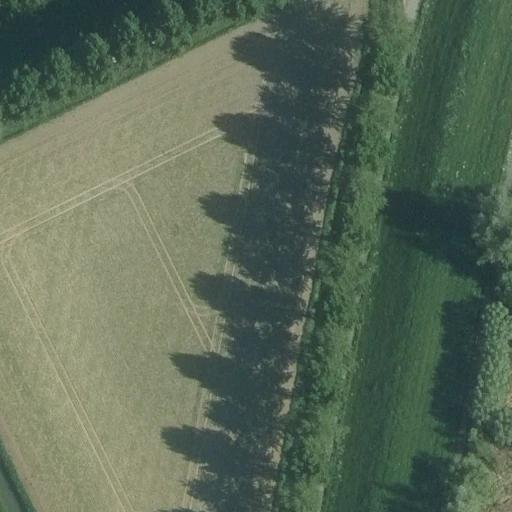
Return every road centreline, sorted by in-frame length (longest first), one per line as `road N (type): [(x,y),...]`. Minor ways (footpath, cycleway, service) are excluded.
road 1 (unclassified): [(315,511),(417,2)]
road 2 (unclassified): [(0,110),(227,0)]
